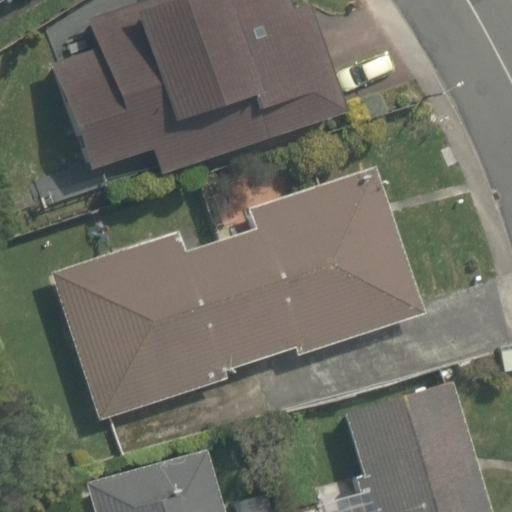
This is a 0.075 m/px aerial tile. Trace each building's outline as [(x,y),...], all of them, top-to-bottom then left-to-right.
[(0,0),(0,16),(29,0),(0,0)] [(172,178),(356,113),(316,0),(306,0),(298,3),(296,0),(146,0),(88,21),(100,54),(61,68),(100,179),(164,157),(172,178)] [(178,235),(58,274),(107,425),(424,323),(376,172),(246,213),(252,234),(185,256),(178,235)] [(501,511),(466,388),(354,420),(374,489),(322,504),(323,511),(501,511)] [(235,511),(220,455),(90,490),(96,511),(235,511)]
